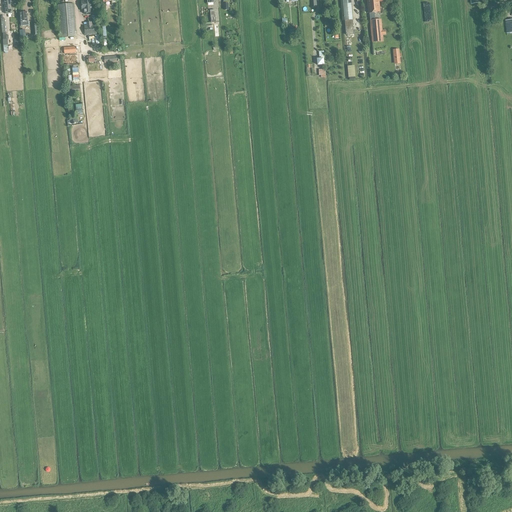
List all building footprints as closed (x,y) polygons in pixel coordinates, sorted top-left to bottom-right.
[(12,12),(11,0),(3,0),(4,13),(12,12)] [(93,12),(91,0),(83,0),(83,1),(81,1),(82,9),(84,9),(84,13),(93,12)] [(342,0),(345,20),(342,20),(344,35),(356,34),(355,19),(353,19),(351,0),(342,0)] [(381,19),(375,20),(374,13),(380,12),(379,1),(382,1),(382,0),(367,0),(368,13),(370,13),(372,42),(383,41),(383,35),(386,35),(385,30),(382,30),(381,19)] [(61,37),(76,36),(74,3),(58,4),(61,37)] [(207,26),(212,25),(212,23),(217,22),(216,9),(211,10),(212,22),(206,22),(207,26)] [(26,12),(20,12),(21,22),(21,26),(29,26),(29,21),(27,21),(26,12)] [(92,25),(92,22),(87,22),(87,25),(84,25),(85,35),(96,34),(95,24),(92,25)]
